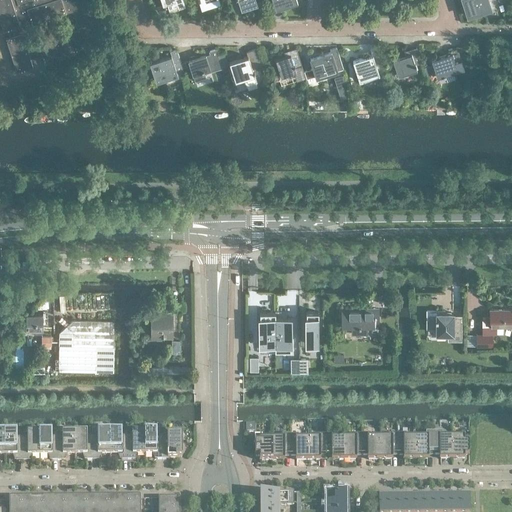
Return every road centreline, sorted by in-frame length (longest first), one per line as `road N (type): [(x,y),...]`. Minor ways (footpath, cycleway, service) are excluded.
road 1 (secondary): [(511,217),(217,220)]
road 2 (secondary): [(225,234),(511,232)]
road 3 (tertiary): [(211,232),(215,442),(207,478)]
road 4 (tertiary): [(230,478),(222,422),(225,234)]
road 5 (unclassified): [(292,263),(511,261)]
road 6 (secondary): [(217,220),(0,226)]
road 7 (secondary): [(0,242),(211,232)]
road 8 (residential): [(0,481),(207,478)]
road 9 (unclassified): [(316,30),(151,29),(136,0)]
road 10 (residential): [(0,272),(185,264)]
road 11 (residential): [(363,477),(511,476)]
road 12 (residential): [(230,478),(363,477)]
road 13 (unclassified): [(447,30),(316,30)]
